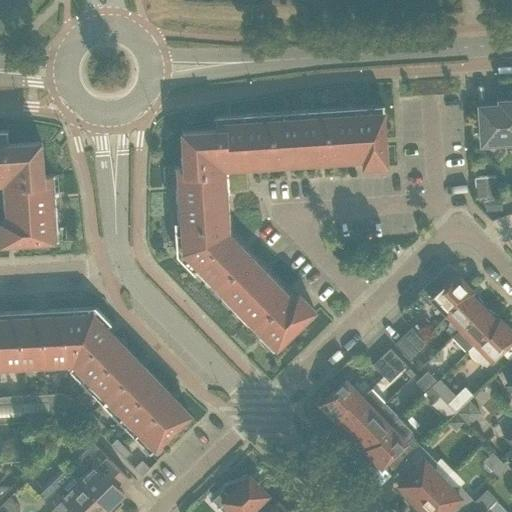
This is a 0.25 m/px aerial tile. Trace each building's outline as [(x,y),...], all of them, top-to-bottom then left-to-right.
[(481,145),(511,143),(511,100),(499,101),(499,105),(479,107),(481,145)] [(383,106),(384,106),(384,105),(354,107),(357,150),(357,161),(363,161),(363,162),(364,162),(364,167),(367,167),(367,168),(384,166),(387,165),(387,160),(388,160),(387,159),(386,154),(383,106)] [(340,151),(357,150),(354,107),(327,109),(330,158),(340,157),(340,151)] [(320,159),(330,158),(327,109),(299,110),(302,154),(319,153),(320,159)] [(285,155),(302,154),(299,110),(271,112),(275,162),(285,161),(285,155)] [(264,162),(275,162),(271,112),(244,114),(247,157),(264,156),(264,162)] [(218,159),(247,157),(244,114),(214,116),(214,117),(215,117),(216,130),(218,159)] [(7,131),(8,131),(8,130),(0,130),(0,173),(10,173),(8,144),(7,131)] [(219,173),(218,159),(216,130),(182,132),(184,166),(174,166),(175,176),(219,173)] [(54,175),(44,175),(42,141),(8,144),(10,173),(11,186),(55,183),(54,175)] [(222,193),(220,193),(219,173),(175,176),(177,207),(223,204),(222,193)] [(477,198),(497,197),(496,177),(476,178),(477,198)] [(5,220),(57,216),(55,183),(11,186),(12,206),(4,207),(5,220)] [(496,199),(485,200),(486,212),(497,211),(496,199)] [(175,235),(220,232),(224,232),(223,204),(177,207),(178,223),(176,223),(176,222),(174,222),(175,235)] [(8,244),(58,240),(57,216),(5,220),(5,221),(0,221),(0,223),(0,224),(0,235),(0,242),(1,241),(1,245),(7,244),(7,245),(8,245),(8,244)] [(224,241),(221,238),(220,232),(175,235),(177,256),(192,272),(224,241)] [(214,290),(247,258),(228,238),(224,241),(192,272),(194,275),(195,274),(195,273),(196,271),(214,290)] [(234,310),(267,278),(247,258),(214,290),(234,310)] [(432,279),(417,293),(418,294),(429,305),(433,301),(447,315),(472,290),(462,280),(456,274),(459,272),(458,271),(450,265),(448,263),(432,279)] [(253,330),(286,298),(267,278),(234,310),(253,330)] [(470,293),(472,291),(472,290),(447,315),(461,329),(485,306),(478,296),(475,299),(470,293)] [(294,297),(293,298),(290,294),(286,298),(253,330),(273,351),(306,319),(310,316),(311,316),(311,315),(315,311),(313,309),(301,296),(301,297),(299,295),(295,298),(294,297)] [(492,316),(494,314),(485,306),(461,329),(452,337),(466,352),(500,320),(500,319),(497,322),(492,316)] [(106,328),(111,323),(95,307),(66,308),(69,363),(73,363),(75,365),(69,370),(96,398),(136,359),(106,328)] [(24,366),(69,363),(66,308),(21,311),(24,366)] [(0,367),(24,366),(21,311),(0,311),(0,367)] [(511,337),(508,333),(510,330),(500,320),(466,352),(467,353),(469,350),(471,356),(476,360),(481,364),(486,366),(511,340),(511,337)] [(419,353),(428,344),(411,327),(402,335),(419,353)] [(411,361),(419,353),(402,335),(394,344),(411,361)] [(398,373),(406,365),(390,348),(381,356),(398,373)] [(389,382),(398,373),(381,356),(372,364),(389,382)] [(123,425),(163,387),(136,359),(96,398),(123,425)] [(427,370),(421,377),(431,386),(437,381),(427,370)] [(425,392),(431,386),(421,377),(416,382),(425,392)] [(464,386),(455,396),(439,379),(437,381),(431,386),(439,395),(469,425),(481,413),(468,399),(473,395),(464,386)] [(362,397),(359,394),(345,380),(323,401),(329,408),(327,411),(337,421),(362,397)] [(431,386),(425,392),(434,400),(439,395),(431,386)] [(150,453),(190,414),(163,387),(123,425),(150,453)] [(352,434),(385,402),(371,388),(362,397),(337,421),(340,419),(345,424),(343,427),(352,434)] [(80,401),(76,406),(64,394),(0,396),(0,423),(54,421),(69,437),(80,424),(76,420),(87,407),(80,401)] [(365,450),(399,417),(385,402),(352,434),(359,444),(362,442),(367,447),(364,450),(365,450)] [(93,424),(99,418),(91,411),(85,417),(93,424)] [(412,437),(415,434),(399,417),(365,450),(375,460),(378,458),(384,465),(387,462),(395,470),(421,446),(412,437)] [(100,432),(106,426),(99,418),(93,424),(100,432)] [(511,445),(511,426),(502,436),(511,445)] [(119,452),(124,446),(117,438),(111,444),(119,452)] [(128,478),(111,461),(93,442),(82,452),(81,463),(90,471),(79,482),(108,511),(113,511),(123,502),(119,497),(123,493),(115,485),(124,476),(127,479),(128,478)] [(127,459),(132,453),(124,446),(119,452),(127,459)] [(421,446),(395,470),(409,484),(400,493),(413,507),(442,479),(433,469),(436,467),(436,462),(421,446)] [(500,459),(491,468),(498,476),(507,467),(500,459)] [(142,475),(149,468),(142,460),(134,468),(142,475)] [(442,479),(413,507),(417,511),(462,511),(475,500),(460,486),(453,486),(451,488),(442,479)] [(249,511),(263,499),(267,495),(253,480),(248,486),(243,481),(228,496),(223,490),(212,500),(223,511),(230,511),(232,510),(233,511),(249,511)] [(108,511),(79,482),(69,491),(60,482),(51,483),(39,495),(55,511),(108,511)] [(0,497),(11,486),(0,485),(0,497)] [(475,500),(462,511),(507,511),(496,500),(497,499),(487,488),(475,500)] [(0,506),(0,511),(19,511),(20,508),(9,497),(0,506)] [(282,507),(275,511),(263,499),(249,511),(289,511),(288,511),(287,511),(282,507)]
